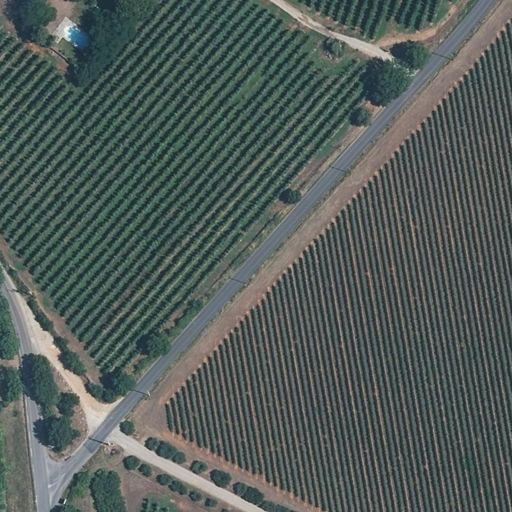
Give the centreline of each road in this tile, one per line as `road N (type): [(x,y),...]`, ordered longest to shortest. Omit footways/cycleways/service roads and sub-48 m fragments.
road 1 (tertiary): [(39,480),(74,463),(484,0)]
road 2 (tertiary): [(39,480),(23,342),(0,283)]
road 3 (track): [(253,511),(105,428)]
road 4 (track): [(12,311),(40,335),(105,428)]
